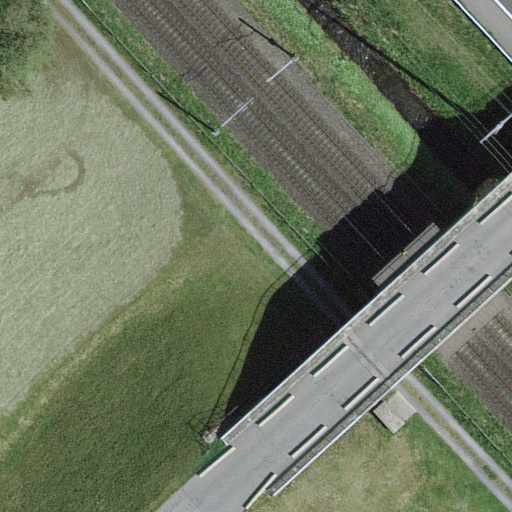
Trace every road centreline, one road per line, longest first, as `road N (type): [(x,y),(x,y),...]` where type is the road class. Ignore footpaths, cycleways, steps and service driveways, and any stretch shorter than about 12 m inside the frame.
road 1 (track): [(511,495),(53,0)]
road 2 (track): [(200,511),(511,222)]
